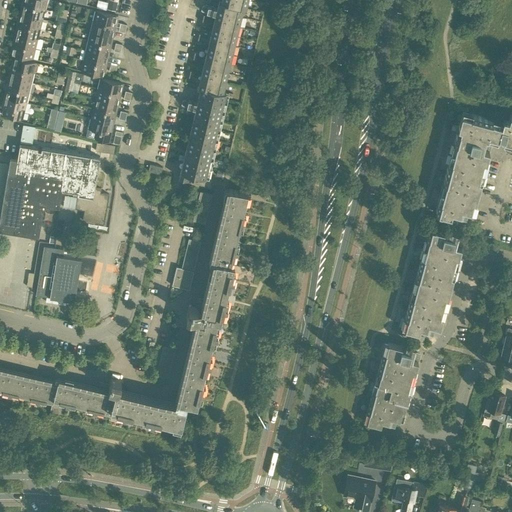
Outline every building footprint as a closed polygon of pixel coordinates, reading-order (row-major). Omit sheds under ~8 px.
[(22,1),(21,3),(44,9),(46,0),(23,0),(23,1),(22,1)] [(180,170),(179,176),(188,179),(187,181),(210,187),(211,178),(205,177),(226,92),(223,91),(243,8),(246,8),(247,0),(224,0),(224,2),(221,1),(219,8),(203,4),(202,10),(218,14),(200,87),(203,87),(200,101),(191,99),(191,101),(183,99),(182,105),(190,107),(189,110),(197,112),(183,171),(180,170)] [(109,2),(107,9),(115,11),(117,3),(109,2)] [(22,6),(20,13),(42,18),(44,9),(21,3),(21,5),(22,6)] [(95,10),(93,20),(115,26),(118,15),(95,10)] [(17,20),(17,23),(40,28),(42,18),(20,13),(18,21),(17,20)] [(93,20),(91,30),(113,36),(115,26),(93,20)] [(17,26),(15,33),(37,38),(40,28),(17,23),(16,25),(17,26)] [(91,30),(88,40),(110,45),(113,36),(91,30)] [(12,40),(12,43),(35,48),(37,38),(15,33),(14,41),(12,40)] [(88,40),(86,50),(108,55),(110,45),(88,40)] [(12,46),(10,53),(33,59),(35,48),(12,43),(11,45),(12,46)] [(86,50),(84,60),(106,66),(108,55),(86,50)] [(250,50),(249,57),(256,58),(257,51),(250,50)] [(11,64),(10,67),(33,72),(37,71),(38,65),(36,63),(36,62),(14,57),(12,65),(11,64)] [(84,60),(81,70),(103,76),(106,66),(84,60)] [(10,69),(9,77),(31,82),(33,72),(10,67),(10,69)] [(69,70),(67,81),(73,82),(75,72),(69,70)] [(95,83),(97,77),(88,75),(86,81),(95,83)] [(6,84),(5,87),(29,92),(31,82),(9,77),(7,84),(6,84)] [(101,78),(98,88),(121,94),(123,83),(101,78)] [(67,81),(65,90),(71,91),(73,82),(67,81)] [(6,89),(4,97),(26,102),(29,92),(5,87),(5,89),(6,89)] [(98,88),(96,98),(118,104),(121,94),(98,88)] [(1,104),(1,107),(4,108),(2,114),(22,119),(26,102),(4,97),(2,104),(1,104)] [(96,98),(94,108),(116,113),(118,104),(96,98)] [(94,108),(91,118),(113,123),(116,113),(94,108)] [(438,200),(435,211),(451,215),(451,214),(452,215),(452,213),(451,213),(452,211),(465,214),(467,209),(470,210),(473,200),(475,201),(491,144),(484,142),(486,138),(488,138),(488,136),(498,138),(499,137),(503,138),(502,142),(511,144),(511,114),(510,114),(508,119),(503,118),(501,124),(492,121),(493,119),(472,113),(471,116),(461,113),(458,127),(460,128),(459,131),(457,130),(454,142),(456,142),(451,161),(449,160),(443,182),(446,182),(441,201),(438,200)] [(91,118),(87,136),(109,142),(113,123),(91,118)] [(48,120),(46,127),(53,129),(55,121),(48,120)] [(23,124),(20,142),(28,143),(28,145),(32,145),(35,126),(23,124)] [(97,142),(95,150),(114,153),(115,145),(97,142)] [(3,200),(0,217),(0,229),(38,236),(43,206),(42,205),(42,204),(59,207),(62,190),(73,191),(77,192),(78,192),(77,198),(82,199),(80,209),(84,209),(82,220),(104,224),(109,194),(101,192),(101,188),(95,187),(100,156),(41,147),(41,150),(37,149),(38,146),(32,145),(28,145),(20,143),(17,158),(10,157),(8,171),(3,200)] [(150,164),(148,170),(160,173),(162,167),(150,164)] [(0,368),(0,388),(53,401),(54,398),(110,412),(111,408),(181,425),(187,402),(197,404),(217,320),(220,320),(234,264),(231,263),(248,193),(229,188),(212,259),(215,260),(205,300),(199,299),(197,307),(188,305),(186,315),(198,318),(177,405),(118,391),(121,379),(111,376),(109,384),(100,382),(99,389),(57,379),(57,382),(0,368)] [(64,194),(62,206),(74,208),(77,192),(73,191),(73,196),(64,194)] [(200,191),(193,220),(205,223),(212,194),(200,191)] [(412,289),(404,320),(407,321),(405,328),(418,332),(420,327),(432,331),(434,325),(440,327),(463,239),(457,238),(458,232),(449,230),(448,235),(444,234),(444,231),(429,227),(426,238),(428,239),(423,257),(421,257),(415,280),(412,279),(410,289),(412,289)] [(177,266),(172,284),(190,289),(194,270),(201,241),(189,238),(182,267),(177,266)] [(45,245),(37,294),(52,297),(51,302),(71,305),(72,300),(74,300),(81,258),(73,257),(74,250),(45,245)] [(506,333),(501,354),(511,356),(511,327),(508,327),(507,333),(506,333)] [(372,390),(366,414),(368,414),(366,421),(380,425),(381,421),(394,424),(395,419),(398,420),(401,409),(404,410),(419,353),(413,351),(415,346),(406,343),(405,348),(401,347),(401,345),(388,342),(385,351),(383,351),(377,372),(380,372),(375,391),(372,390)] [(163,345),(156,374),(168,377),(175,348),(163,345)] [(488,400),(484,414),(498,418),(499,412),(500,412),(505,395),(499,393),(498,392),(495,391),(493,392),(492,391),(489,400),(488,400)] [(498,422),(495,434),(500,435),(503,424),(498,422)] [(390,470),(392,457),(366,452),(364,465),(377,467),(390,470)] [(474,471),(472,478),(475,479),(480,481),(482,474),(474,471)] [(345,490),(344,495),(355,497),(354,505),(358,506),(360,507),(369,509),(375,479),(348,474),(345,490)] [(496,475),(494,483),(504,486),(506,478),(496,475)] [(395,484),(393,496),(404,498),(401,511),(410,511),(413,500),(414,500),(415,494),(423,495),(425,484),(413,481),(396,478),(395,484)] [(486,482),(480,481),(475,479),(471,495),(482,498),(486,482)] [(437,502),(435,509),(438,510),(437,511),(463,511),(466,504),(468,504),(470,497),(460,494),(456,507),(437,502)] [(472,498),(469,508),(478,511),(477,511),(504,511),(497,510),(496,511),(489,511),(491,510),(485,508),(485,506),(480,505),(481,500),(472,498)]
